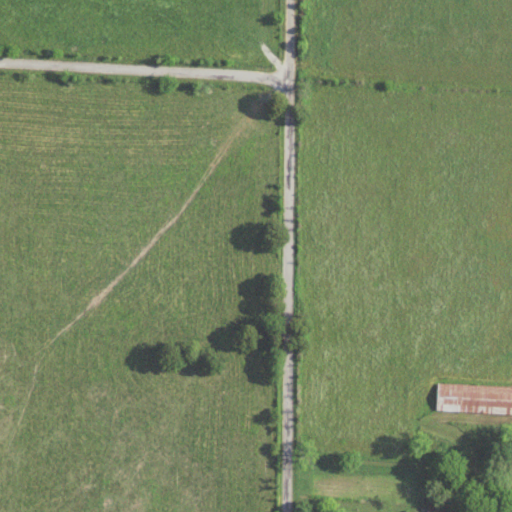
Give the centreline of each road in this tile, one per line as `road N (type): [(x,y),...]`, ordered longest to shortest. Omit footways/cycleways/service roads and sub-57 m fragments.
road 1 (residential): [(289,511),(291,0)]
road 2 (residential): [(290,81),(0,61)]
